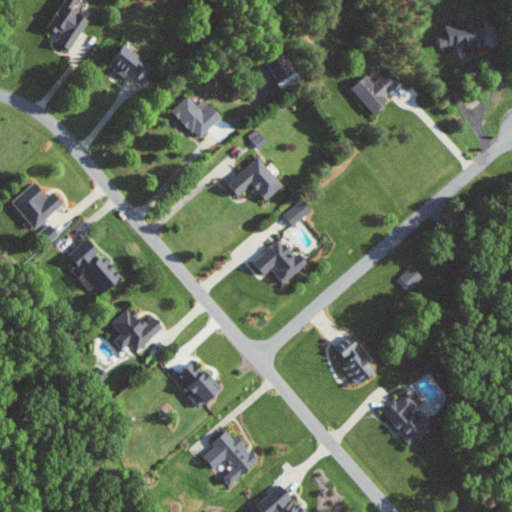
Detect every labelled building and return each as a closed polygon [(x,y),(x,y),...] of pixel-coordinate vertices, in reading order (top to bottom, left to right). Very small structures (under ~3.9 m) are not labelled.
[(81,20),(64,10),(69,0),(55,0),(41,28),(53,34),(49,43),(65,51),(81,20)] [(480,47),(476,18),(439,24),(441,35),(431,36),(433,49),(466,44),(466,49),(480,47)] [(100,63),(121,78),(125,74),(140,85),(152,68),(116,41),(100,63)] [(362,74),(346,87),(365,111),(399,85),(386,69),(368,82),(362,74)] [(216,116),(199,99),(194,105),(183,95),(166,112),(194,139),(216,116)] [(276,185),(252,157),(219,185),(230,197),(244,186),(257,201),(276,185)] [(6,200),(27,228),(58,206),(47,192),(40,197),(30,183),(6,200)] [(284,223),(306,216),(302,202),(279,210),(284,223)] [(62,255),(92,293),(113,276),(83,238),(62,255)] [(288,255),(271,239),(246,265),(257,275),(263,270),(278,284),(300,262),(290,253),(288,255)] [(405,289),(417,277),(407,266),(395,278),(405,289)] [(105,324),(115,333),(107,341),(115,350),(122,343),(131,352),(156,328),(145,316),(138,324),(122,307),(105,324)] [(339,362),(336,364),(351,385),(370,371),(342,335),(327,347),(339,362)] [(181,382),(174,391),(196,406),(212,383),(182,362),(173,376),(181,382)] [(412,405),(400,391),(376,413),(405,445),(426,426),(410,408),(412,405)] [(252,461),(232,435),(227,439),(221,430),(205,442),(209,447),(196,457),(206,470),(220,459),(228,469),(216,477),(222,485),(252,461)] [(254,511),(300,511),(294,501),(289,505),(277,486),(249,503),(254,511)]
